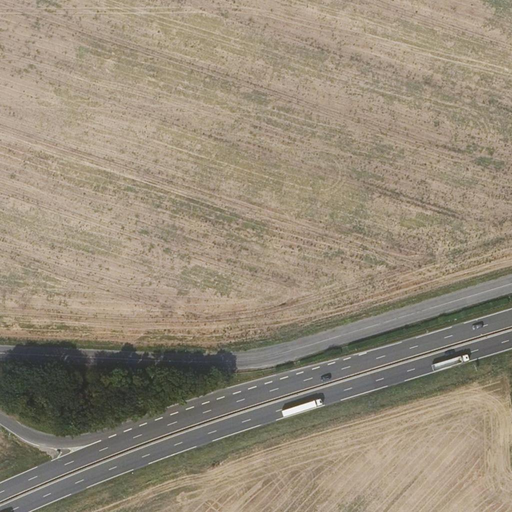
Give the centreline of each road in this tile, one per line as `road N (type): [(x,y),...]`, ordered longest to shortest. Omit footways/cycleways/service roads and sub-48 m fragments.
road 1 (primary): [(5,511),(249,419),(511,339)]
road 2 (tertiary): [(511,284),(239,361),(0,354)]
road 3 (primary): [(432,341),(241,399),(0,492)]
road 4 (primary): [(432,341),(233,389),(77,441),(31,437),(0,419)]
